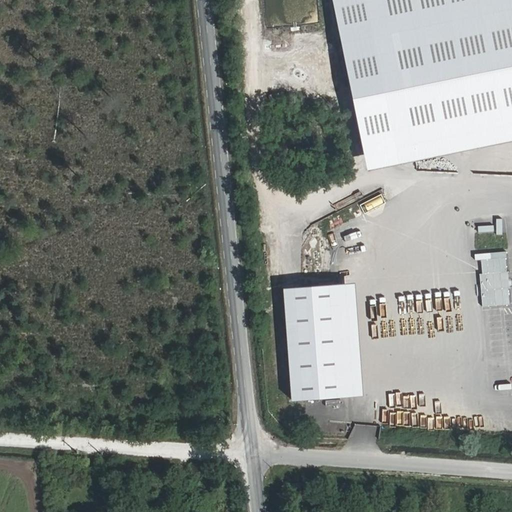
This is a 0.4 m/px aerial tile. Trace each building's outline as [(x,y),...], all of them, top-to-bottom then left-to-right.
[(421,0),(423,13),(431,11),(428,0),(421,0)] [(270,95),(272,103),(287,100),(285,91),(270,95)] [(403,154),(413,151),(410,140),(400,143),(403,154)] [(346,254),(395,239),(386,209),(344,222),(350,241),(342,243),(346,254)] [(479,233),(495,231),(494,224),(478,226),(479,233)] [(478,251),(478,259),(505,256),(504,248),(478,251)] [(488,290),(488,306),(511,306),(511,272),(480,272),(480,290),(488,290)] [(292,400),(365,397),(359,284),(286,287),(292,400)] [(389,411),(389,425),(456,427),(456,418),(464,419),(464,426),(469,426),(470,400),(412,398),(412,411),(389,411)]
